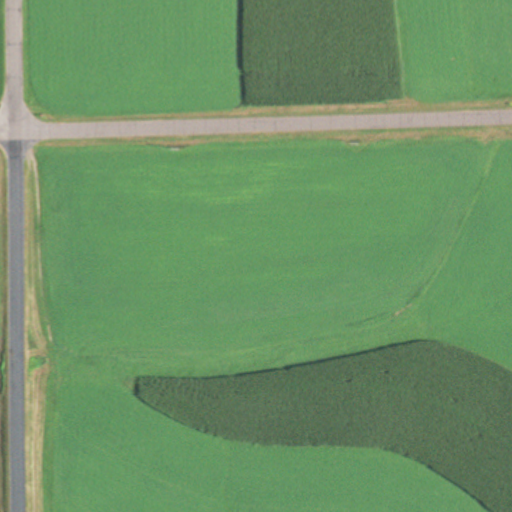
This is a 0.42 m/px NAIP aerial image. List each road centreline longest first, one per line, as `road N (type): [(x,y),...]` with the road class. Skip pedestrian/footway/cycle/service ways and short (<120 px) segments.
road 1 (residential): [(17,511),(16,0)]
road 2 (residential): [(511,112),(17,126)]
